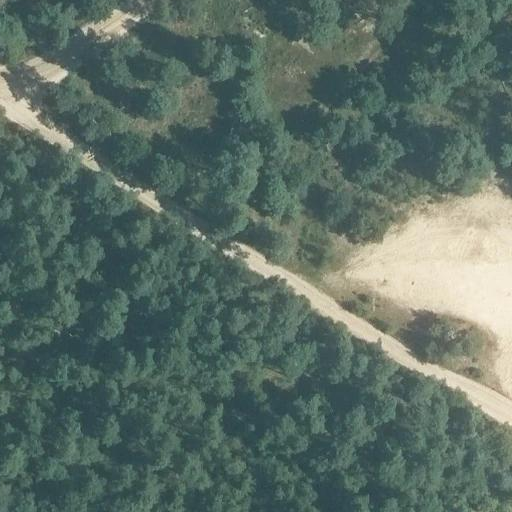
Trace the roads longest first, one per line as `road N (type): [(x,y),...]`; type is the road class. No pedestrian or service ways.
road 1 (track): [(0,101),(511,417)]
road 2 (track): [(304,292),(316,224),(315,130),(417,0)]
road 3 (track): [(0,79),(72,55),(148,0)]
